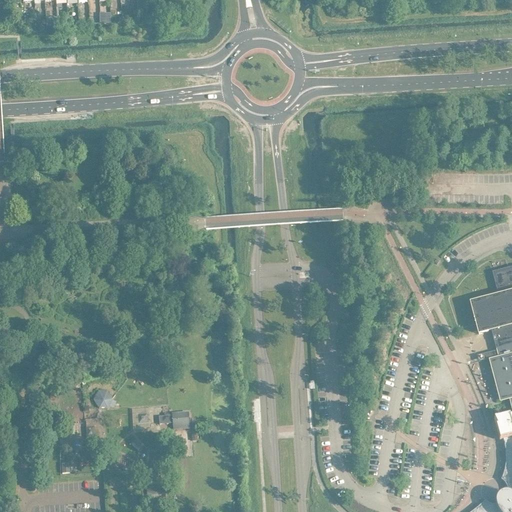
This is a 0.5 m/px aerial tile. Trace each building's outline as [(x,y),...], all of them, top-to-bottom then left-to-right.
[(112,13),(101,14),(101,21),(101,22),(101,24),(112,23),(112,22),(112,21),(112,13)] [(511,398),(511,400),(511,269),(495,274),(501,297),(472,305),(480,334),(494,330),(498,347),(501,359),(492,361),(502,400),(511,398)] [(102,407),(110,407),(113,403),(114,399),(115,398),(112,394),(109,390),(101,390),(97,394),(95,399),(98,404),(102,407)] [(175,414),(176,424),(191,423),(190,413),(175,414)] [(139,415),(139,423),(148,423),(147,414),(139,415)] [(511,511),(511,414),(495,419),(499,426),(501,432),(504,439),(506,444),(505,444),(506,448),(507,453),(507,458),(507,463),(506,467),(505,472),(504,476),(502,480),(504,481),(506,483),(507,485),(508,487),(509,490),(508,493),(507,498),(509,500),(504,505),(502,503),(497,504),(495,504),(493,504),(491,504),(490,503),(488,502),(486,501),(476,510),(472,511),(511,511)] [(88,428),(89,437),(97,436),(97,427),(88,428)] [(133,444),(140,451),(143,447),(136,441),(133,444)] [(194,451),(182,452),(184,471),(196,469),(194,451)] [(71,463),(63,464),(63,474),(71,473),(71,463)] [(147,488),(148,502),(167,501),(166,487),(147,488)]
